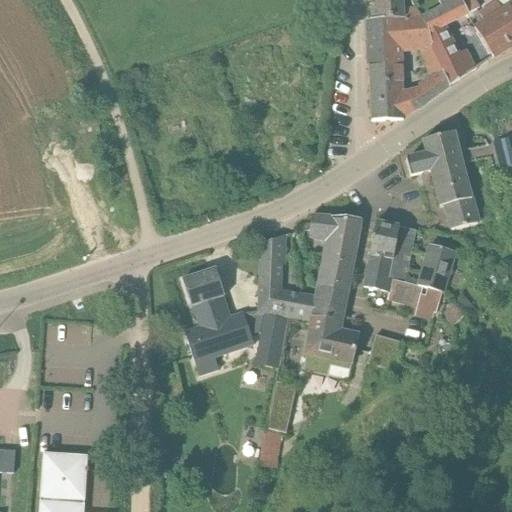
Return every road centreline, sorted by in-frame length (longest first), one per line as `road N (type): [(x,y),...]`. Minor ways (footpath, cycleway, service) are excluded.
road 1 (track): [(155,254),(119,123),(64,0)]
road 2 (tertiary): [(128,263),(294,204),(368,159)]
road 3 (unclassified): [(128,263),(142,347),(142,511)]
road 4 (tertiary): [(511,65),(368,159)]
road 5 (unclassified): [(368,159),(353,18)]
road 6 (tertiary): [(128,263),(0,303)]
